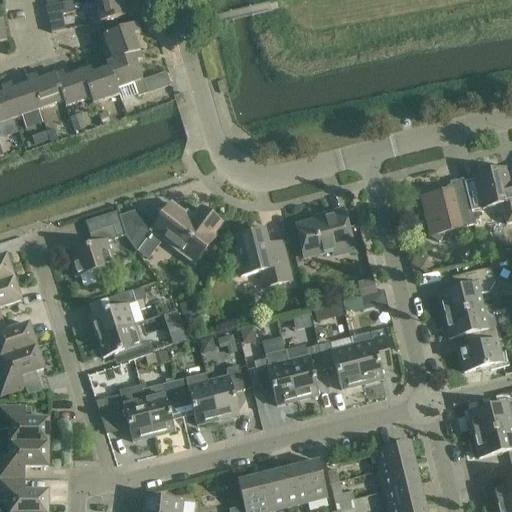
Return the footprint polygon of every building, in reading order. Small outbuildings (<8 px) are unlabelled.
[(43,0),(45,9),(58,6),(57,0),(43,0)] [(95,0),(97,9),(88,11),(91,26),(134,17),(132,8),(125,9),(123,0),(95,0)] [(51,35),(65,32),(62,17),(74,14),(72,3),(58,6),(45,9),(51,35)] [(103,38),(113,63),(139,54),(133,37),(139,35),(136,26),(103,38)] [(142,62),(139,54),(113,63),(106,65),(108,71),(109,71),(116,91),(117,91),(133,85),(137,98),(147,95),(136,65),(142,62)] [(90,71),(82,74),(91,100),(93,106),(119,97),(117,91),(116,91),(109,71),(108,71),(92,77),(90,71)] [(64,103),(63,103),(65,109),(91,100),(82,74),(65,80),(63,74),(54,77),(64,103)] [(64,103),(54,77),(38,83),(36,77),(26,80),(28,86),(29,86),(39,112),(63,103),(64,103)] [(1,89),(3,95),(4,95),(14,121),(22,118),(26,131),(43,125),(39,112),(29,86),(28,86),(13,92),(10,86),(1,89)] [(0,136),(17,130),(14,121),(4,95),(3,95),(0,96),(0,136)] [(80,116),(70,119),(74,133),(84,129),(80,116)] [(476,182),(464,184),(471,213),(501,207),(506,227),(511,225),(511,189),(508,190),(504,171),(475,178),(476,182)] [(421,201),(430,239),(440,244),(446,234),(474,228),(463,181),(449,184),(451,192),(414,201),(415,202),(421,201)] [(194,265),(203,254),(215,238),(213,237),(221,226),(200,210),(192,221),(172,206),(157,226),(139,212),(119,218),(120,222),(125,238),(137,254),(148,262),(163,242),(194,265)] [(296,229),(300,248),(303,260),(332,253),(334,258),(354,253),(344,212),(323,217),(324,222),(296,229)] [(109,216),(112,224),(120,222),(119,218),(117,214),(109,216)] [(106,244),(125,238),(120,222),(112,224),(113,228),(89,236),(93,247),(68,255),(76,279),(79,278),(83,288),(85,289),(86,289),(97,286),(98,283),(95,273),(114,267),(106,244)] [(234,253),(240,279),(260,274),(264,290),(291,283),(283,254),(270,257),(264,233),(237,240),(239,252),(234,253)] [(0,285),(13,281),(6,258),(0,259),(0,285)] [(482,272),(477,273),(458,278),(461,290),(438,296),(449,342),(472,336),(475,348),(497,342),(499,342),(494,320),(486,322),(479,297),(488,295),(495,284),(491,271),(483,273),(482,272)] [(0,310),(21,304),(13,281),(0,285),(0,322),(3,322),(0,313),(0,310)] [(376,294),(376,293),(373,281),(357,285),(360,298),(376,294)] [(132,294),(127,295),(108,301),(111,312),(89,319),(96,340),(134,327),(127,307),(135,305),(132,294)] [(377,295),(372,297),(375,310),(386,307),(382,294),(377,295)] [(191,303),(179,307),(184,322),(196,318),(191,303)] [(0,360),(36,349),(28,327),(7,334),(3,322),(0,322),(0,360)] [(140,347),(134,327),(96,340),(102,360),(124,353),(128,364),(152,356),(148,344),(140,347)] [(251,332),(240,334),(242,345),(253,342),(251,332)] [(330,345),(318,348),(324,373),(335,370),(341,392),(362,387),(383,382),(377,359),(389,356),(382,332),(370,335),(350,340),(352,348),(332,353),(330,345)] [(327,333),(315,336),(317,344),(329,341),(327,333)] [(184,334),(171,338),(174,348),(188,344),(184,334)] [(233,337),(217,341),(220,351),(227,349),(229,357),(238,355),(233,337)] [(509,368),(505,354),(500,356),(497,342),(475,348),(458,352),(464,375),(489,369),(490,373),(509,368)] [(263,362),(253,364),(255,370),(260,389),(271,386),(276,408),(298,403),(319,398),(313,375),(324,373),(318,348),(306,351),(302,349),(285,353),(265,358),(266,361),(263,362)] [(43,372),(36,349),(0,360),(0,363),(3,373),(0,374),(0,396),(1,398),(25,391),(21,379),(43,372)] [(169,364),(166,353),(154,356),(157,367),(169,364)] [(174,384),(180,408),(191,406),(197,428),(239,418),(233,395),(244,392),(238,368),(226,371),(228,379),(188,389),(186,381),(174,384)] [(255,370),(247,372),(252,391),(260,389),(255,370)] [(142,392),(154,439),(175,434),(169,411),(180,408),(174,384),(143,392),(142,392)] [(142,392),(143,392),(142,388),(120,393),(121,397),(110,400),(116,424),(127,422),(132,444),(154,439),(142,392)] [(467,415),(473,438),(511,428),(506,405),(467,415)] [(0,433),(9,433),(9,445),(48,446),(48,422),(17,421),(17,409),(0,409),(0,433)] [(508,454),(511,466),(511,465),(511,428),(473,438),(479,461),(508,454)] [(0,481),(25,481),(25,469),(48,470),(48,446),(9,445),(9,458),(0,458),(0,481)] [(373,454),(378,475),(415,466),(410,445),(373,454)] [(327,500),(318,464),(298,469),(307,505),(327,500)] [(511,477),(491,483),(496,506),(511,502),(511,465),(511,466),(511,470),(511,477)] [(420,485),(415,466),(378,475),(383,494),(420,485)] [(287,510),(307,505),(298,469),(278,474),(287,510)] [(327,474),(330,486),(339,484),(336,472),(327,474)] [(266,511),(280,511),(287,510),(278,474),(258,479),(266,511)] [(244,511),(266,511),(258,479),(237,484),(244,511)] [(25,481),(0,481),(0,505),(9,505),(8,511),(47,511),(47,494),(25,493),(25,481)] [(352,494),(342,497),(339,484),(330,486),(333,499),(335,506),(354,501),(352,494)] [(383,494),(387,511),(396,511),(424,505),(420,485),(383,494)] [(146,499),(144,511),(182,511),(183,503),(146,499)] [(511,511),(511,502),(496,506),(497,511),(511,511)]
